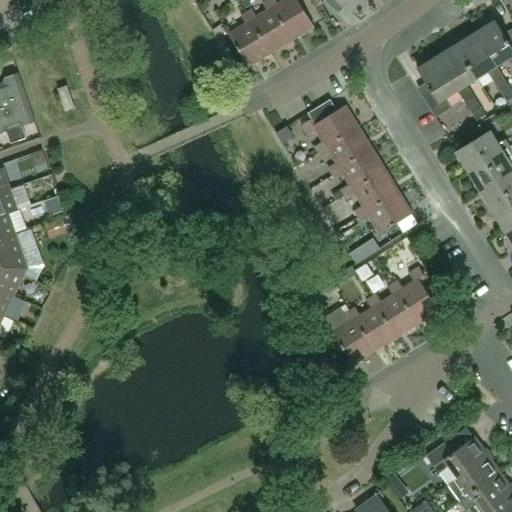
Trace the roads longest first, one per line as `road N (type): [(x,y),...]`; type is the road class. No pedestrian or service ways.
road 1 (residential): [(511,300),(355,47)]
road 2 (residential): [(309,511),(365,471),(471,335)]
road 3 (residential): [(249,106),(355,47)]
